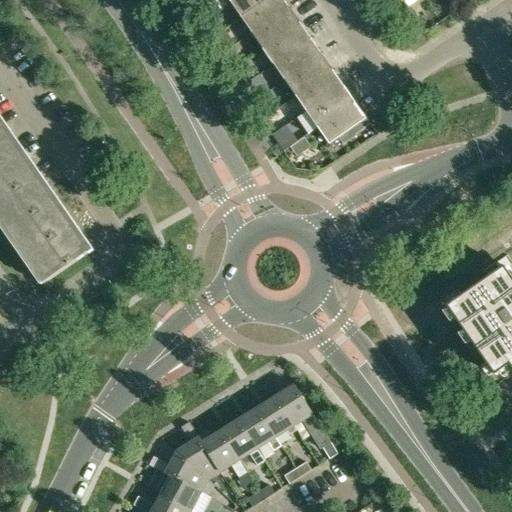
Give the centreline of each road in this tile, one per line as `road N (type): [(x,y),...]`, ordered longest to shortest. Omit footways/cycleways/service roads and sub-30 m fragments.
road 1 (residential): [(50,511),(91,431),(127,386),(241,293)]
road 2 (secondary): [(256,231),(117,0)]
road 3 (secondary): [(467,511),(307,303)]
road 4 (residential): [(313,242),(431,170),(511,139)]
road 5 (residential): [(480,27),(403,76),(372,60),(330,0)]
